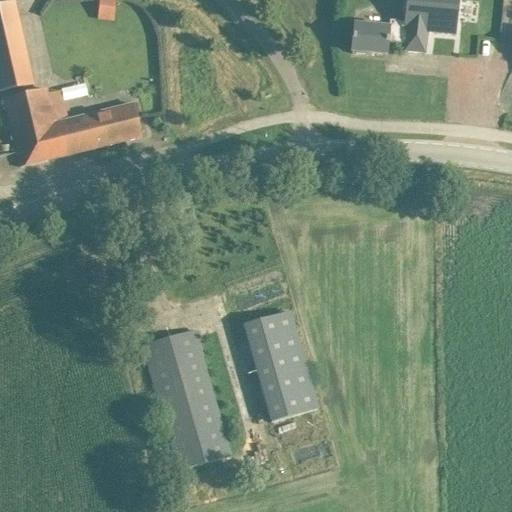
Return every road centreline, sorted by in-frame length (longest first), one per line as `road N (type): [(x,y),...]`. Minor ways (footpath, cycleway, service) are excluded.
road 1 (tertiary): [(302,154),(215,164),(0,221)]
road 2 (tertiary): [(511,163),(390,150),(302,154)]
road 3 (unclassified): [(302,154),(300,103),(286,66),(223,0)]
